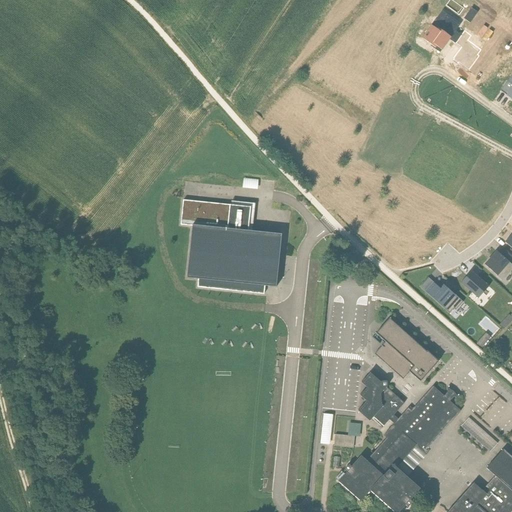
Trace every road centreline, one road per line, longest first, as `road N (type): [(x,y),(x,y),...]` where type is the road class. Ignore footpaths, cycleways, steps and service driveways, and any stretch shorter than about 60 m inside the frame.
road 1 (unclassified): [(128,0),(331,220),(511,382)]
road 2 (residential): [(511,120),(441,71),(423,72),(414,88),(426,110),(511,154)]
road 3 (track): [(33,511),(0,394)]
